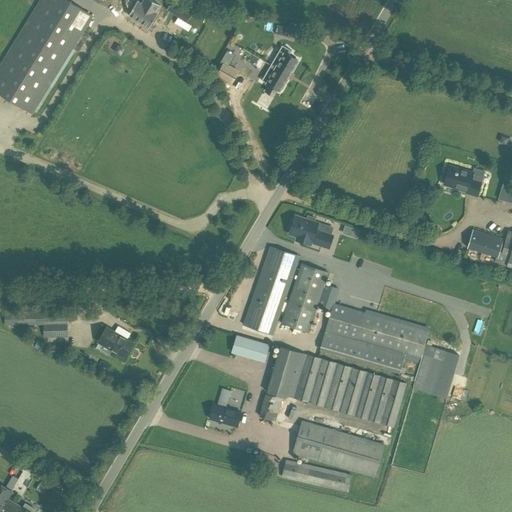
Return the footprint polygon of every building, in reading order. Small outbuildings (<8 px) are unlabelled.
[(68,0),(40,0),(0,66),(0,94),(33,114),(94,16),(68,0)] [(137,1),(128,15),(129,16),(148,28),(158,13),(157,13),(156,13),(160,6),(151,0),(143,0),(141,4),(137,1),(138,1),(137,1)] [(192,13),(173,1),(167,10),(186,21),(192,13)] [(301,39),(303,28),(287,25),(285,36),(301,39)] [(282,45),(270,65),(289,76),(298,60),(289,55),(291,51),(282,45)] [(232,82),(238,72),(222,63),(217,73),(232,82)] [(280,91),(289,76),(270,65),(261,80),(269,85),(266,91),(273,95),(276,89),(280,91)] [(208,108),(187,112),(189,124),(210,120),(208,108)] [(501,136),(499,142),(506,144),(508,137),(501,136)] [(511,202),(511,164),(509,164),(499,199),(511,202)] [(449,166),(444,184),(467,191),(466,193),(477,196),(481,181),(471,179),(473,172),(449,166)] [(291,231),(290,234),(304,239),(303,241),(312,244),(312,242),(328,248),(333,236),(322,232),(324,226),(318,224),(318,223),(315,222),(316,219),(308,217),(308,220),(296,216),(294,224),(292,223),(290,230),(291,231)] [(360,230),(345,225),(342,233),(357,238),(360,230)] [(473,229),(467,248),(497,257),(502,239),(473,229)] [(360,242),(369,243),(371,233),(361,232),(360,242)] [(389,247),(401,251),(403,246),(391,241),(389,247)] [(270,247),(243,325),(273,335),(299,257),(270,247)] [(427,250),(417,256),(423,266),(433,259),(427,250)] [(301,262),(280,322),(309,333),(318,306),(326,283),(330,272),(301,262)] [(337,262),(333,271),(341,275),(345,265),(337,262)] [(349,291),(361,294),(364,283),(352,280),(349,291)] [(334,303),(339,288),(326,283),(318,306),(331,311),(334,303)] [(225,303),(234,306),(238,294),(229,291),(225,303)] [(331,311),(320,350),(401,373),(407,353),(421,357),(423,357),(414,387),(450,398),(463,354),(425,342),(427,331),(334,303),(331,311)] [(57,312),(18,313),(18,322),(18,325),(43,324),(67,323),(67,314),(67,311),(57,312)] [(67,336),(67,323),(43,324),(44,337),(67,336)] [(99,340),(98,342),(104,345),(101,349),(110,354),(112,350),(124,357),(132,343),(133,343),(126,339),(129,333),(117,326),(114,332),(107,327),(99,340)] [(237,334),(232,352),(266,362),(271,345),(237,334)] [(38,340),(34,347),(41,351),(45,344),(38,340)] [(281,347),(267,391),(286,397),(286,396),(393,427),(406,383),(281,347)] [(493,386),(495,381),(484,376),(482,381),(493,386)] [(222,388),(220,394),(229,396),(231,391),(222,388)] [(266,394),(259,417),(275,422),(282,399),(266,394)] [(214,404),(210,419),(219,422),(219,424),(222,424),(222,422),(239,427),(243,412),(214,404)] [(302,421),(293,453),(375,477),(384,446),(302,421)] [(286,460),(282,477),(347,492),(351,476),(286,460)] [(0,511),(34,511),(36,510),(25,503),(22,508),(21,507),(20,508),(6,499),(11,491),(5,488),(0,484),(0,511)]
